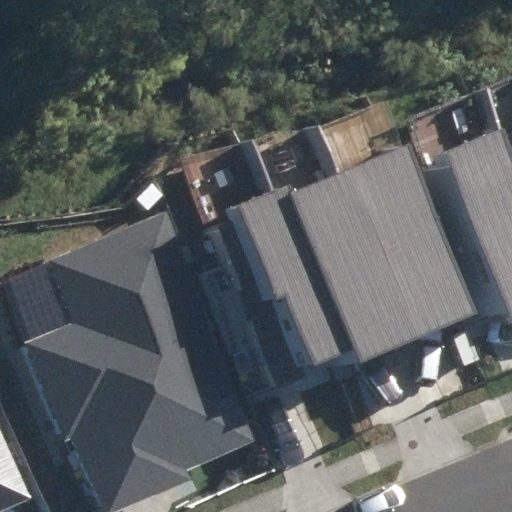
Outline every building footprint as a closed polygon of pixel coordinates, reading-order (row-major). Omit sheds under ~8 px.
[(439,158),(505,317),(511,314),(511,164),(499,133),(439,158)] [(407,142),(342,169),(414,341),(479,314),(407,142)] [(342,169),(279,196),(348,355),(353,367),(414,341),(342,169)] [(279,196),(276,192),(202,225),(274,388),(348,355),(279,196)] [(66,428),(97,506),(184,471),(179,458),(252,428),(160,200),(38,249),(64,312),(18,330),(59,431),(66,428)] [(0,499),(32,486),(0,410),(0,499)]
